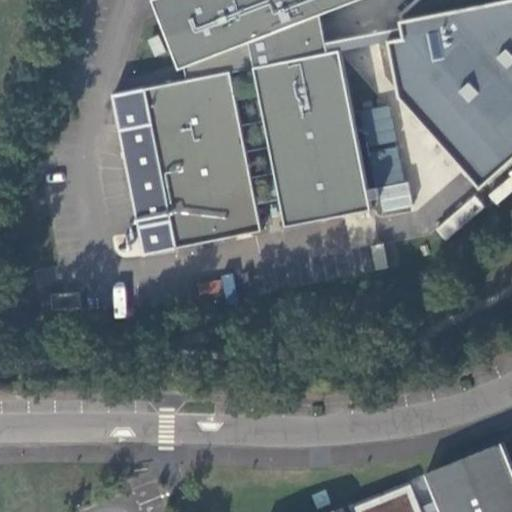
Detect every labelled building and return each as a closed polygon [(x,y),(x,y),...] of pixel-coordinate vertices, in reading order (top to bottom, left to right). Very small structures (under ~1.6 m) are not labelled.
[(330,52),(322,11),(351,0),(159,0),(158,1),(183,66),(185,65),(188,80),(146,88),(153,122),(172,220),(177,247),(263,230),(232,71),(256,66),(287,226),(373,209),(371,198),(381,196),(379,187),(369,188),(342,49),(330,52)] [(511,0),(414,0),(400,13),(403,37),(387,40),(396,98),(479,188),(511,158),(511,0)] [(172,220),(153,122),(122,128),(141,226),(172,220)] [(426,474),(431,486),(508,455),(503,443),(426,474)] [(511,511),(511,463),(508,455),(431,486),(437,501),(440,509),(441,511),(511,511)] [(353,508),(355,511),(423,511),(422,507),(412,483),(353,508)] [(431,511),(440,509),(437,501),(422,507),(423,511),(431,511)]
